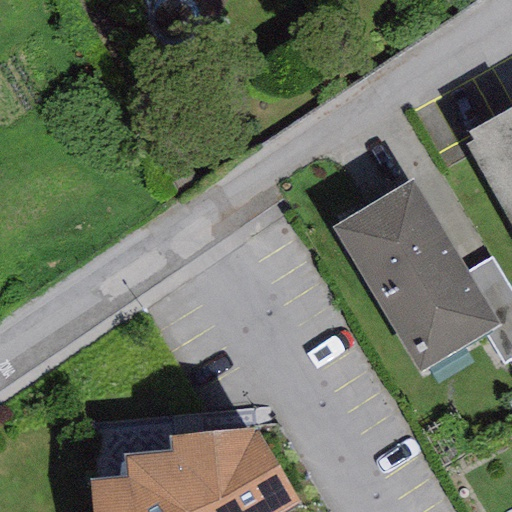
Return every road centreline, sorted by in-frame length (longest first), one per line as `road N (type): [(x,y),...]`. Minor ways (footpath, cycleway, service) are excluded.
road 1 (residential): [(0,372),(511,32)]
road 2 (unknown): [(198,240),(379,511)]
